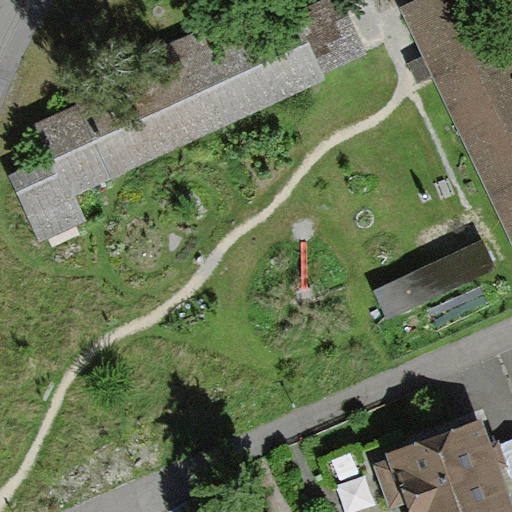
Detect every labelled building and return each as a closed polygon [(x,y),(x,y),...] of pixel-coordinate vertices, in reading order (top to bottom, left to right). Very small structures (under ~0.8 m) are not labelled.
[(113,94),(35,130),(50,162),(10,181),(41,248),(90,225),(79,201),(330,85),(327,79),(368,59),(340,0),(328,0),(299,14),(292,0),(245,0),(189,26),(195,37),(106,78),(113,94)] [(173,0),(193,12),(200,0),(173,0)] [(511,52),(487,0),(423,0),(401,11),(424,59),(428,69),(433,79),(511,244),(511,52)] [(428,69),(424,59),(409,66),(418,87),(433,79),(428,69)] [(497,273),(485,245),(375,295),(387,323),(497,273)] [(511,511),(511,503),(484,433),(390,469),(406,511),(511,511)]
